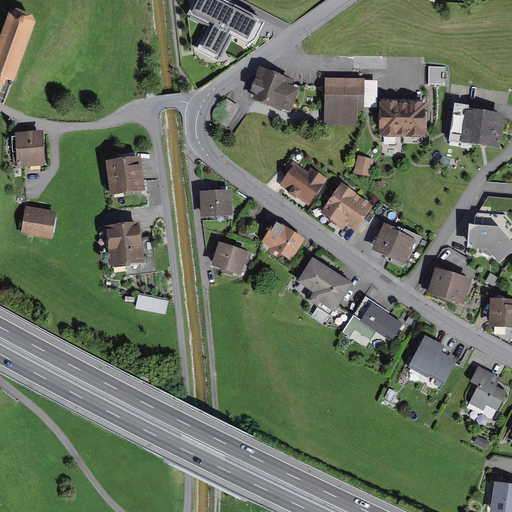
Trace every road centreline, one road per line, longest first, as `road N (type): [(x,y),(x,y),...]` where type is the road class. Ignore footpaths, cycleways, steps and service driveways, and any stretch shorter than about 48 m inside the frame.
road 1 (residential): [(200,107),(198,141),(228,173),(511,360)]
road 2 (motorway): [(372,511),(0,324)]
road 3 (motorway): [(0,352),(314,511)]
road 4 (track): [(0,382),(42,415),(122,511)]
road 5 (residential): [(200,107),(213,89),(340,0)]
